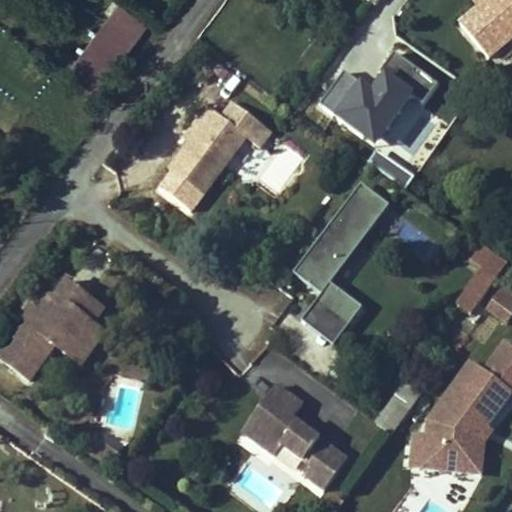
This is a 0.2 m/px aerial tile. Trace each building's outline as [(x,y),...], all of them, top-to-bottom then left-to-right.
[(511,0),(489,0),(485,4),(479,9),(460,25),(489,59),(511,40),(511,0)] [(474,0),(473,2),(479,9),(485,4),(489,0),(474,0)] [(99,89),(148,23),(120,2),(71,68),(99,89)] [(381,150),(433,78),(395,51),(369,87),(344,69),(318,106),(381,150)] [(219,62),(206,80),(231,98),(244,80),(219,62)] [(203,197),(246,140),(261,150),(271,137),(262,131),(264,128),(234,105),(222,120),(214,113),(190,145),(170,171),(203,197)] [(190,145),(214,113),(208,108),(184,141),(190,145)] [(359,197),(366,189),(362,186),(355,194),(359,197)] [(331,285),(361,245),(357,243),(366,232),(370,234),(390,208),(366,189),(359,197),(355,194),(302,265),(306,268),(299,278),(322,296),(324,293),(328,296),(321,305),(350,326),(363,309),(331,285)] [(361,245),(370,234),(366,232),(357,243),(361,245)] [(496,283),(508,265),(483,246),(470,263),(482,273),(496,283)] [(299,278),(306,268),(302,265),(294,275),(299,278)] [(471,316),(496,283),(482,273),(458,306),(471,316)] [(93,325),(78,314),(89,300),(64,281),(40,315),(31,328),(22,321),(0,351),(0,359),(29,381),(55,347),(69,358),(93,325)] [(511,291),(502,285),(484,310),(506,325),(511,316),(511,291)] [(321,305),(328,296),(324,293),(322,296),(318,302),(321,305)] [(104,311),(89,300),(78,314),(93,325),(104,311)] [(321,305),(318,302),(302,323),(334,348),(350,326),(321,305)] [(31,328),(40,315),(32,309),(22,321),(31,328)] [(81,367),(105,335),(93,325),(69,358),(81,367)] [(401,468),(484,475),(487,443),(493,432),(494,423),(511,393),(511,346),(501,340),(487,364),(462,361),(426,424),(425,433),(404,432),(401,468)] [(392,436),(423,394),(407,383),(376,424),(392,436)] [(348,462),(293,421),(303,407),(277,387),(243,433),(276,458),(283,448),(313,470),(306,478),(325,493),(348,462)] [(108,471),(117,455),(94,439),(84,454),(108,471)] [(337,511),(344,503),(335,497),(323,511),(337,511)]
